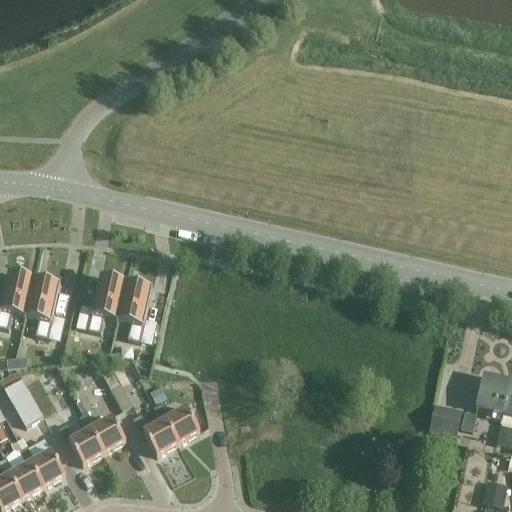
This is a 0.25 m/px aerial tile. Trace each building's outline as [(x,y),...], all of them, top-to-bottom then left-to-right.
[(26,323),(35,283),(9,277),(0,316),(0,332),(9,335),(12,320),(26,323)] [(118,326),(127,287),(101,281),(89,336),(101,339),(105,323),(118,326)] [(61,289),(35,283),(26,323),(40,326),(36,341),(49,344),(61,289)] [(153,293),(127,287),(118,326),(132,329),(128,345),(141,347),(153,293)] [(365,390),(378,320),(231,294),(230,295),(188,288),(175,362),(207,368),(212,339),(277,350),(275,360),(293,364),(290,376),(365,390)] [(122,367),(121,357),(111,359),(112,368),(122,367)] [(112,368),(111,359),(101,360),(102,370),(112,368)] [(27,372),(26,362),(17,363),(18,373),(27,372)] [(18,373),(17,363),(7,364),(8,374),(18,373)] [(103,379),(111,394),(121,388),(114,374),(103,379)] [(503,419),(510,387),(485,381),(478,413),(493,417),(492,422),(502,424),(503,425),(504,419),(503,419)] [(7,394),(27,431),(44,422),(23,385),(7,394)] [(511,387),(510,387),(503,419),(504,419),(503,425),(502,424),(496,449),(511,452),(511,387)] [(168,402),(162,391),(151,396),(157,408),(168,402)] [(166,425),(179,449),(201,437),(187,413),(171,422),(163,408),(155,412),(163,426),(166,425)] [(430,436),(458,443),(464,415),(436,409),(430,436)] [(92,434),(105,458),(127,446),(113,422),(97,431),(89,417),(81,421),(89,436),(92,434)] [(478,420),(465,417),(461,434),(474,437),(478,420)] [(166,425),(163,426),(150,433),(142,419),(134,424),(142,438),(144,437),(158,461),(179,449),(166,425)] [(92,434),(89,436),(76,443),(68,429),(60,433),(68,448),(70,446),(84,471),(105,458),(92,434)] [(7,463),(0,466),(0,468),(7,481),(10,480),(24,504),(45,493),(31,468),(28,470),(20,455),(24,453),(19,444),(12,448),(15,455),(7,463)] [(31,468),(45,493),(66,480),(53,456),(36,465),(28,451),(24,453),(20,455),(28,470),(31,468)] [(10,480),(7,481),(0,485),(0,511),(10,511),(24,504),(10,480)] [(503,511),(508,490),(487,486),(482,509),(496,511),(503,511)]
